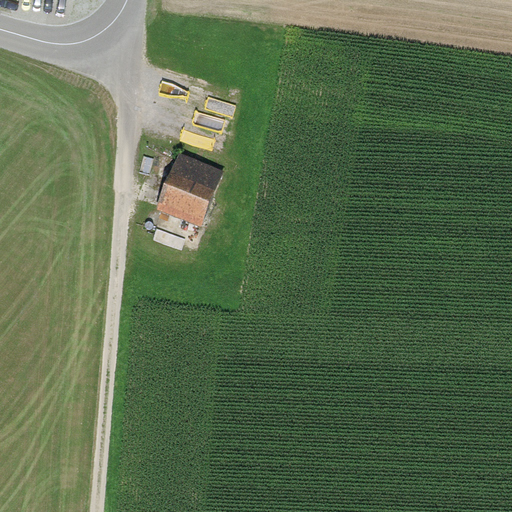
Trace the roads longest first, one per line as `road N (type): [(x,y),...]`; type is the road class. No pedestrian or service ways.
road 1 (track): [(105,33),(125,85),(127,198),(100,511)]
road 2 (residential): [(130,0),(105,33),(83,42),(63,45),(0,29)]
